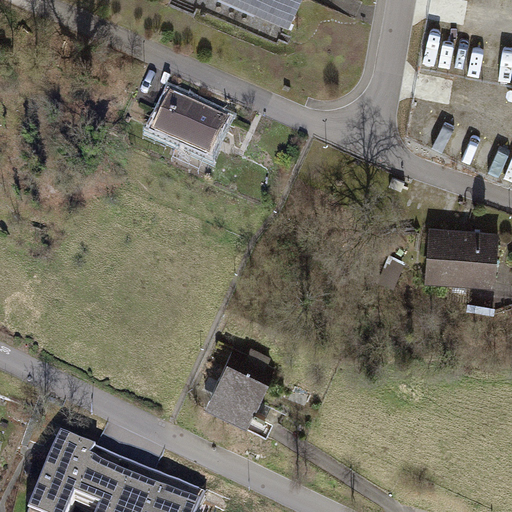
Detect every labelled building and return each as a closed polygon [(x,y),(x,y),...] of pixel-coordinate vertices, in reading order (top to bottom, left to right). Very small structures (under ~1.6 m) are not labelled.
[(268,0),(293,10),(296,0),(268,0)] [(167,94),(148,136),(206,162),(225,120),(167,94)] [(495,242),(418,229),(409,282),(487,294),(495,242)] [(266,374),(274,356),(241,342),(233,360),(266,374)] [(224,362),(206,402),(251,423),(269,383),(224,362)] [(98,457),(62,443),(34,511),(75,511),(79,502),(103,511),(193,511),(199,498),(155,481),(150,493),(92,471),(98,457)]
